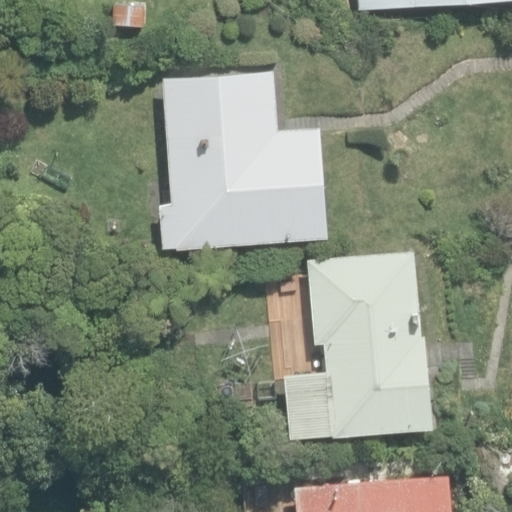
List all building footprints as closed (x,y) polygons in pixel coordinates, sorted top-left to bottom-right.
[(389,7),(390,31),(439,28),(437,3),(475,0),(354,0),(355,9),(389,7)] [(159,202),(162,244),(325,234),(319,124),(276,126),(273,68),(161,74),(168,202),(159,202)] [(282,370),(289,438),(431,425),(422,333),(421,333),(413,246),(306,256),(314,342),(323,341),(325,366),(282,370)] [(188,299),(234,296),(232,267),(186,270),(188,299)] [(450,511),(447,469),(293,483),(295,511),(450,511)]
